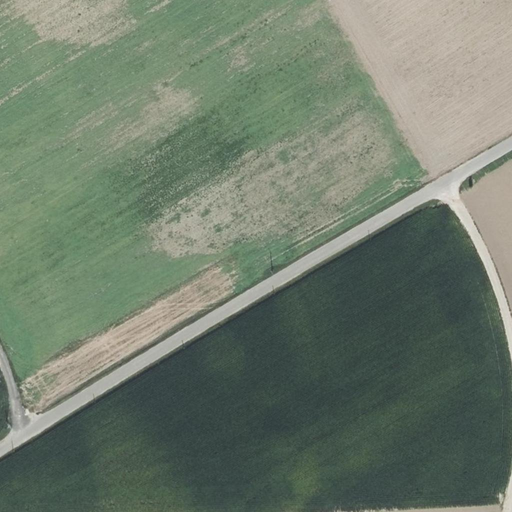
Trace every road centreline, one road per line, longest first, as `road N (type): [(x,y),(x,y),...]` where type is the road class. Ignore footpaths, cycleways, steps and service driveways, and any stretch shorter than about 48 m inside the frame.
road 1 (tertiary): [(0,449),(511,143)]
road 2 (track): [(445,183),(495,278),(511,339)]
